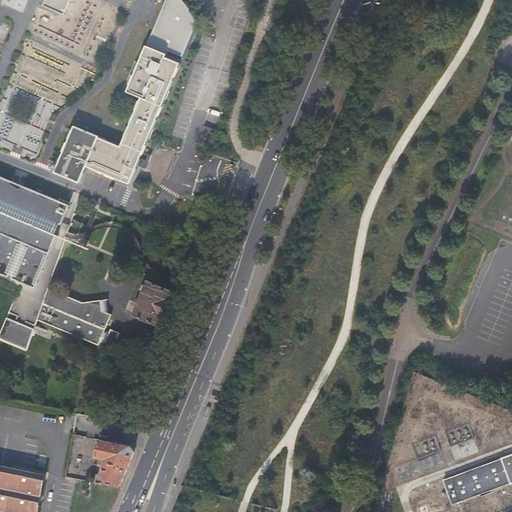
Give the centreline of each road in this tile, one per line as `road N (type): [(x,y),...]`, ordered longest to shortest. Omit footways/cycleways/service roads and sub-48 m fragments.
road 1 (primary): [(343,0),(164,454)]
road 2 (unclassified): [(511,91),(411,298),(375,453),(351,511)]
